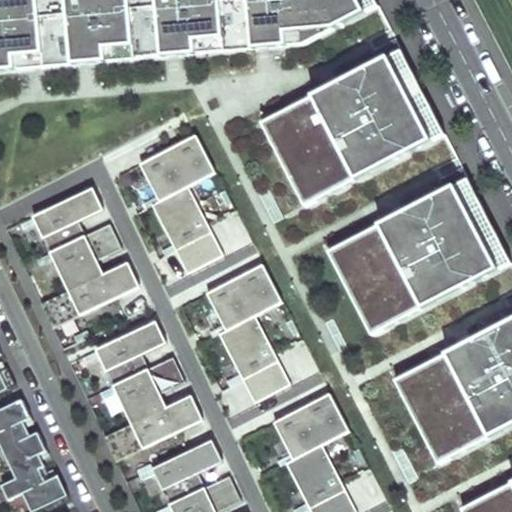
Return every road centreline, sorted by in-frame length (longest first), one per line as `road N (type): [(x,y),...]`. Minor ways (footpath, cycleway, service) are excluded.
road 1 (residential): [(0,219),(103,167),(264,511)]
road 2 (residential): [(0,282),(109,511)]
road 3 (residential): [(511,153),(431,0)]
